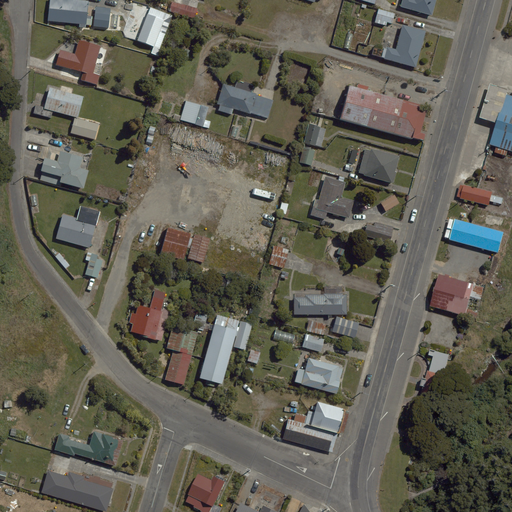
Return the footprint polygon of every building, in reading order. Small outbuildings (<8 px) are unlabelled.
[(89,1),(78,0),(50,0),(48,21),(86,25),(89,1)] [(436,0),(402,0),(401,7),(432,15),(436,0)] [(197,8),(172,1),(169,11),(195,18),(197,8)] [(174,15),(150,6),(137,40),(154,46),(151,53),(159,55),(174,15)] [(395,14),(379,9),(375,23),(386,26),(387,22),(392,23),(395,14)] [(426,31),(403,25),(396,49),(387,47),(384,59),(416,67),(426,31)] [(101,46),(79,39),(75,53),(61,49),(56,65),(83,73),(81,80),(97,84),(100,75),(93,74),(101,46)] [(489,83),(479,117),(497,123),(490,144),(511,150),(511,95),(507,94),(508,89),(489,83)] [(257,94),(223,84),(217,104),(220,105),(218,111),(232,115),(234,109),(251,114),(251,113),(268,118),(273,100),(256,95),(257,94)] [(428,106),(350,86),(342,118),(424,139),(425,133),(421,132),(428,106)] [(83,96),(50,87),(44,108),(78,117),(83,96)] [(173,91),(157,89),(156,97),(172,98),(173,91)] [(209,107),(186,100),(180,120),(208,128),(210,122),(205,120),(209,107)] [(53,110),(36,105),(33,113),(51,118),(53,110)] [(95,139),(99,124),(75,118),(71,133),(95,139)] [(326,129),(309,124),(304,142),(321,147),(326,129)] [(175,136),(165,132),(162,140),(172,144),(175,136)] [(400,156),(365,147),(358,174),(393,182),(400,156)] [(315,151),(304,148),(300,162),(311,166),(315,151)] [(83,157),(60,150),(57,161),(45,157),(41,171),(62,176),(60,182),(84,188),(88,170),(80,168),(83,157)] [(345,182),(325,177),(319,200),(315,199),(311,215),(326,219),(327,212),(350,218),(355,200),(341,197),(345,182)] [(492,192),(463,185),(460,198),(488,205),(492,192)] [(223,194),(216,191),(212,198),(219,202),(223,194)] [(236,200),(231,195),(224,203),(229,207),(236,200)] [(400,203),(395,195),(381,203),(386,211),(400,203)] [(77,218),(63,214),(56,239),(90,249),(101,212),(80,206),(77,218)] [(220,216),(207,215),(207,224),(219,225),(220,216)] [(503,232),(455,219),(449,240),(498,253),(503,232)] [(375,222),(374,226),(367,224),(364,235),(389,243),(394,227),(375,222)] [(184,260),(191,234),(168,228),(161,254),(184,260)] [(194,234),(187,259),(204,263),(211,238),(194,234)] [(289,250),(274,246),(269,264),(284,268),(289,250)] [(98,255),(88,252),(86,259),(90,261),(86,274),(97,278),(102,260),(97,259),(98,255)] [(277,268),(264,264),(252,315),(272,320),(276,305),(269,304),(277,268)] [(474,284),(439,274),(430,306),(465,316),(474,284)] [(165,293),(155,290),(150,308),(138,305),(136,314),(132,313),(129,323),(133,324),(131,332),(162,340),(170,311),(161,309),(165,293)] [(305,297),(294,297),(294,314),(347,315),(347,294),(305,294),(305,297)] [(359,323),(337,316),(332,332),(355,338),(359,323)] [(246,350),(253,324),(240,321),(234,347),(246,350)] [(237,330),(215,324),(200,377),(222,384),(237,330)] [(198,333),(173,325),(166,349),(174,351),(165,379),(183,384),(198,333)] [(295,335),(276,330),(273,339),(292,345),(295,335)] [(324,339),(306,334),(302,347),(321,352),(324,339)] [(257,364),(261,352),(251,349),(248,361),(257,364)] [(450,354),(430,349),(428,355),(433,356),(429,371),(427,371),(425,378),(422,377),(420,385),(424,386),(423,392),(439,396),(450,354)] [(340,366),(309,358),(305,371),(299,369),(295,382),(302,383),(302,384),(337,394),(341,381),(336,380),(340,366)] [(338,433),(345,410),(318,402),(311,425),(338,433)] [(329,451),(334,432),(288,420),(283,439),(329,451)] [(70,436),(59,433),(54,450),(74,456),(75,453),(116,466),(123,440),(94,432),(89,445),(69,439),(70,436)] [(48,470),(41,493),(106,511),(114,489),(83,480),(84,477),(69,472),(68,476),(48,470)] [(212,481),(198,474),(188,495),(189,495),(186,502),(194,505),(193,507),(201,511),(200,511),(201,511),(209,511),(224,482),(214,477),(212,481)] [(260,511),(241,503),(235,511),(277,511),(263,505),(260,511)]
